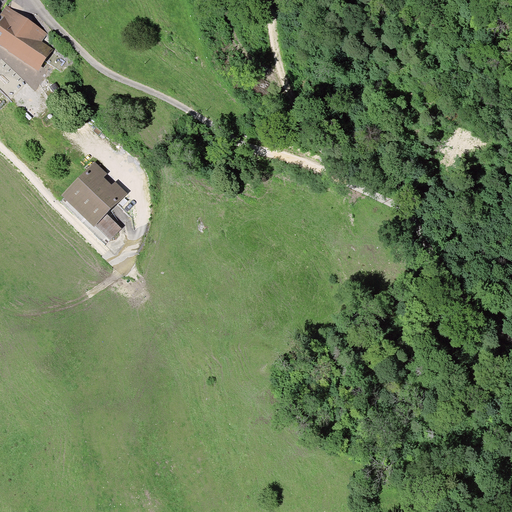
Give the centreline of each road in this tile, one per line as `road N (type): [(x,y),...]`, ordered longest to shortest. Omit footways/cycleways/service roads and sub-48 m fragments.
road 1 (track): [(31,0),(92,63),(257,146),(347,179),(412,217),(445,273),(511,339)]
road 2 (track): [(271,0),(288,95),(347,179)]
